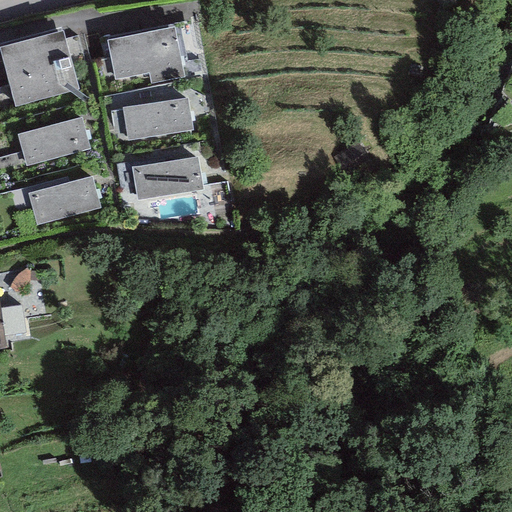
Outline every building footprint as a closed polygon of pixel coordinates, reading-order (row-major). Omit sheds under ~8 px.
[(107,40),(115,79),(149,73),(151,84),(184,78),(174,28),(107,40)] [(62,31),(0,47),(0,51),(15,107),(78,90),(62,31)] [(123,108),(128,140),(192,130),(187,97),(123,108)] [(81,117),(17,135),(26,167),(89,149),(81,117)] [(197,157),(131,168),(136,200),(203,189),(197,157)] [(92,177),(28,193),(36,225),(101,209),(92,177)] [(21,305),(0,308),(0,310),(3,335),(25,332),(21,305)]
